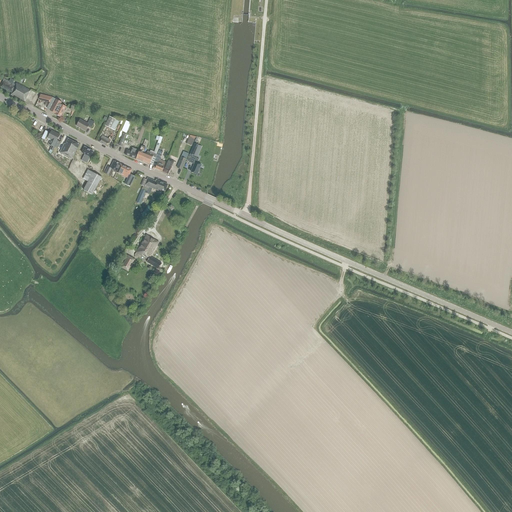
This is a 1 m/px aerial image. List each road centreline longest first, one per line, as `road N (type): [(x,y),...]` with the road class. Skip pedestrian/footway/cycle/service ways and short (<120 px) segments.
road 1 (tertiary): [(511,333),(237,212),(0,95)]
road 2 (track): [(384,277),(403,107)]
